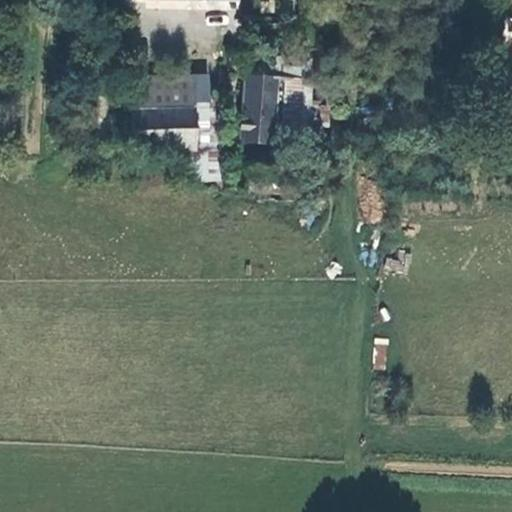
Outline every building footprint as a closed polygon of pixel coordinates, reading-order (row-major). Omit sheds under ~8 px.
[(245,79),(275,81),(276,64),(276,60),(246,57),(245,79)] [(253,145),(270,146),(275,81),(245,79),(242,78),(239,144),(245,145),(245,150),(252,150),(253,145)] [(130,79),(129,153),(192,153),(192,161),(192,171),(217,170),(217,111),(191,111),(191,80),(130,79)] [(283,80),(280,127),(306,129),(309,82),(283,80)] [(192,153),(129,153),(129,160),(192,161),(192,153)] [(217,170),(192,171),(191,191),(217,192),(217,170)]
